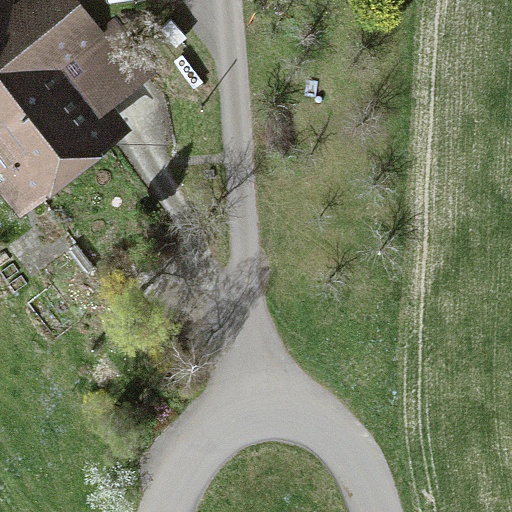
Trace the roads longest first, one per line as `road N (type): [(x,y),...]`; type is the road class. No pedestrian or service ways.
road 1 (track): [(224,0),(258,405)]
road 2 (unclassified): [(378,511),(358,463),(333,435),(303,415),(258,405),(218,424),(192,453),(162,511)]
